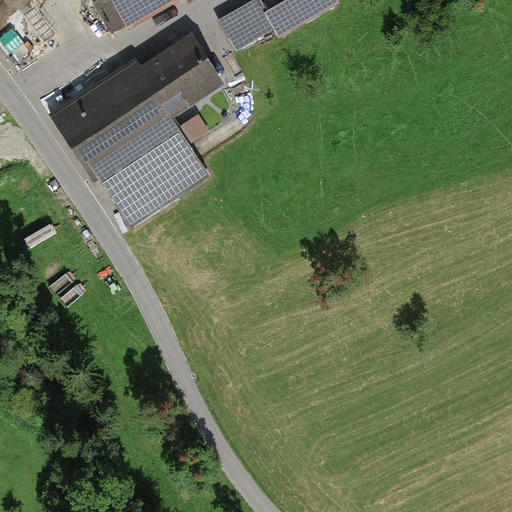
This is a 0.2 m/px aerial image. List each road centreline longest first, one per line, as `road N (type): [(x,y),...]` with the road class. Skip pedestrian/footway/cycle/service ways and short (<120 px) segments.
road 1 (residential): [(267,511),(206,425),(115,243),(0,81)]
road 2 (unknown): [(21,109),(218,0)]
